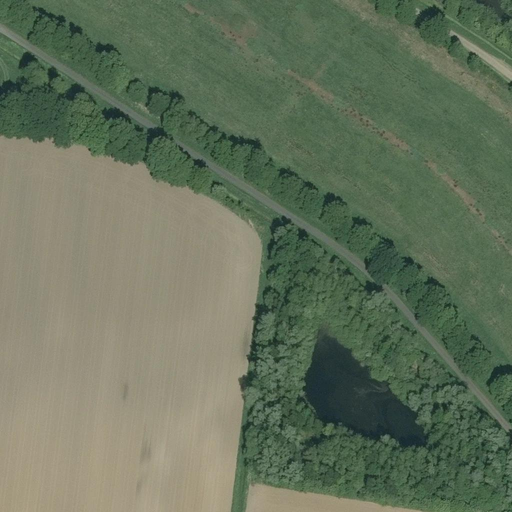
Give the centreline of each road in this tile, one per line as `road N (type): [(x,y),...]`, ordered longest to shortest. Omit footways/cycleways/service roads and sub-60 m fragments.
road 1 (unclassified): [(511,430),(369,269),(0,21)]
road 2 (unclassified): [(511,82),(386,0)]
